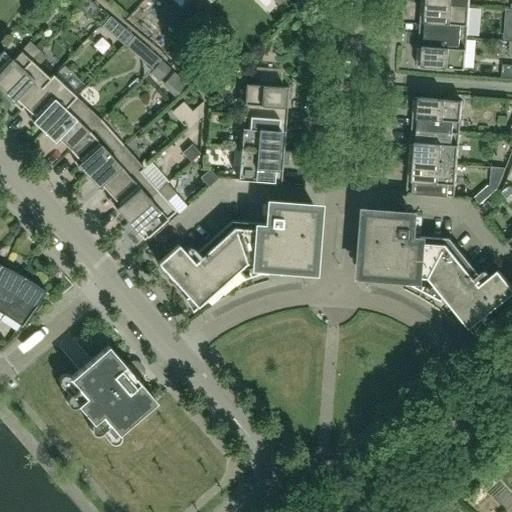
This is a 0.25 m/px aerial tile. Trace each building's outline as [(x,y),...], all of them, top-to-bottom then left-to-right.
[(70,0),(79,8),(86,0),(70,0)] [(89,0),(86,0),(79,8),(91,19),(100,9),(89,0)] [(196,0),(183,14),(191,22),(212,0),(196,0)] [(467,36),(470,3),(431,0),(422,0),(420,32),(467,36)] [(109,33),(118,23),(110,17),(101,27),(109,33)] [(465,70),(467,36),(420,32),(417,66),(465,70)] [(131,37),(123,47),(133,56),(142,46),(131,37)] [(0,91),(3,94),(41,53),(30,42),(21,51),(11,42),(0,53),(0,91)] [(27,110),(57,79),(53,75),(49,78),(37,67),(46,57),(41,53),(3,94),(21,111),(24,107),(27,110)] [(160,61),(149,73),(158,80),(169,69),(160,61)] [(511,65),(501,65),(500,78),(511,78),(511,65)] [(286,120),(289,87),(277,87),(278,73),(260,72),(259,85),(246,84),(243,116),(286,120)] [(45,133),(78,98),(57,79),(27,110),(32,115),(29,118),(45,133)] [(460,133),(462,101),(414,97),(412,130),(460,133)] [(70,150),(99,118),(78,98),(45,133),(58,145),(61,142),(70,150)] [(201,116),(202,100),(179,121),(186,129),(201,116)] [(284,151),(286,120),(243,116),(241,148),(284,151)] [(86,175),(121,143),(101,120),(99,118),(70,150),(78,159),(74,162),(86,175)] [(457,165),(460,133),(412,130),(409,161),(457,165)] [(108,193),(141,164),(121,143),(86,175),(100,191),(104,188),(108,193)] [(281,183),(284,151),(241,148),(238,180),(281,183)] [(455,197),(457,165),(409,161),(407,193),(455,197)] [(124,218),(156,189),(141,172),(145,169),(141,164),(108,193),(111,197),(108,200),(124,218)] [(501,180),(506,168),(497,168),(496,168),(493,167),(492,180),(501,180)] [(209,188),(218,179),(210,170),(200,178),(209,188)] [(144,240),(176,211),(167,201),(176,193),(167,183),(158,191),(156,189),(124,218),(144,240)] [(511,201),(511,188),(510,186),(501,194),(509,204),(511,201)] [(486,217),(495,209),(489,202),(479,210),(486,217)] [(311,269),(315,209),(272,205),(270,230),(233,227),(194,262),(178,245),(168,254),(157,263),(197,307),(246,263),(311,269)] [(481,285),(447,244),(411,241),(413,217),(369,213),(364,273),(430,278),(471,329),(511,295),(511,285),(499,270),(481,285)] [(0,311),(3,313),(24,277),(1,265),(0,267),(0,311)] [(21,325),(45,293),(46,291),(24,277),(3,313),(21,325)] [(85,414),(132,373),(108,345),(71,377),(70,376),(67,375),(65,375),(64,375),(62,376),(61,377),(61,378),(60,379),(60,380),(59,381),(59,382),(60,383),(60,384),(60,385),(61,386),(69,395),(68,396),(67,397),(67,398),(67,399),(67,401),(67,402),(67,403),(68,405),(69,406),(70,406),(71,407),(73,407),(74,407),(75,407),(77,406),(78,406),(85,413),(84,414),(85,414)] [(120,434),(119,433),(156,401),(132,373),(85,414),(85,415),(86,414),(92,422),(92,423),(91,424),(91,425),(90,426),(90,427),(90,428),(90,430),(91,431),(92,432),(92,433),(93,434),(95,434),(96,434),(98,434),(99,434),(100,434),(101,433),(110,442),(110,443),(111,444),(113,444),(116,444),(117,443),(119,442),(120,441),(120,440),(121,440),(121,438),(121,437),(121,436),(120,435),(120,434)]
